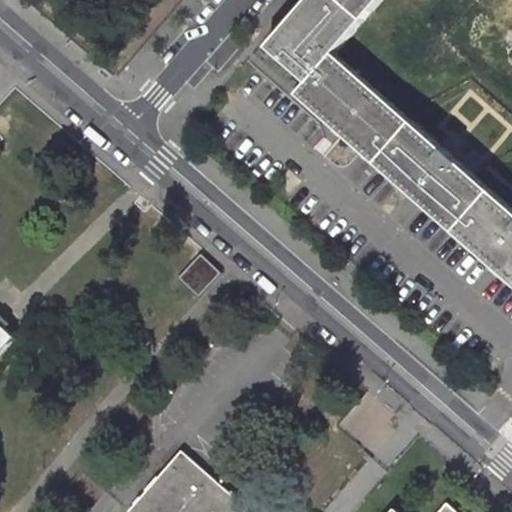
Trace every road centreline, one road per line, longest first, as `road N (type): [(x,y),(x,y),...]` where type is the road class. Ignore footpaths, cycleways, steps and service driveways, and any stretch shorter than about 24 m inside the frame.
road 1 (residential): [(511,466),(260,256),(120,126)]
road 2 (unknown): [(242,102),(511,340)]
road 3 (residential): [(120,126),(234,0)]
road 4 (residential): [(120,126),(0,22)]
